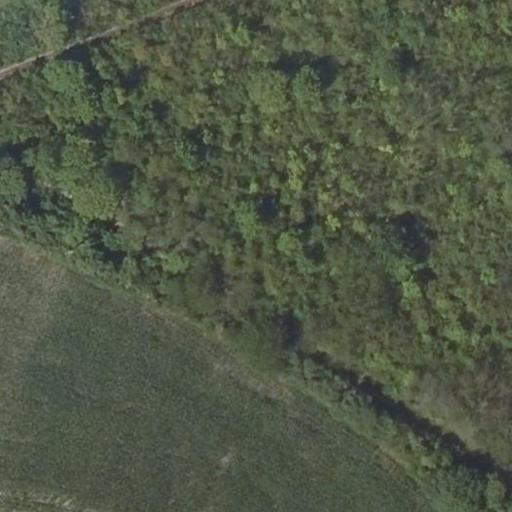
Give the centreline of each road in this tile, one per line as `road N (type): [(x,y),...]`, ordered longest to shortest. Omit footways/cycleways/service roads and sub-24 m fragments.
road 1 (track): [(0,152),(112,233),(511,477)]
road 2 (track): [(0,71),(212,0)]
